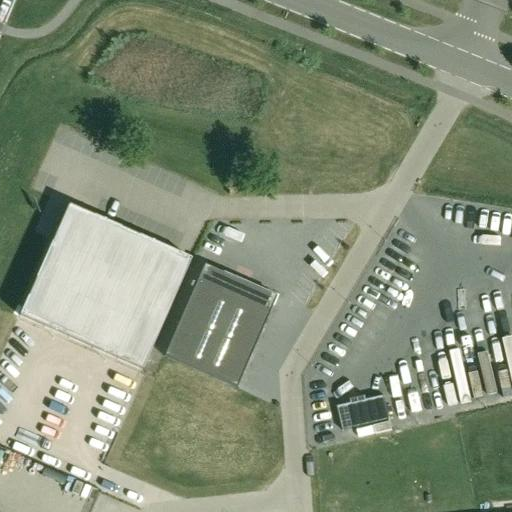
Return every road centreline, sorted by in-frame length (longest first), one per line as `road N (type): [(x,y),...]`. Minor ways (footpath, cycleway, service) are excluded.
road 1 (unclassified): [(391,207),(291,376),(299,511)]
road 2 (unclassified): [(391,207),(213,208)]
road 3 (tertiary): [(304,0),(464,64)]
road 4 (unclassified): [(464,64),(391,207)]
